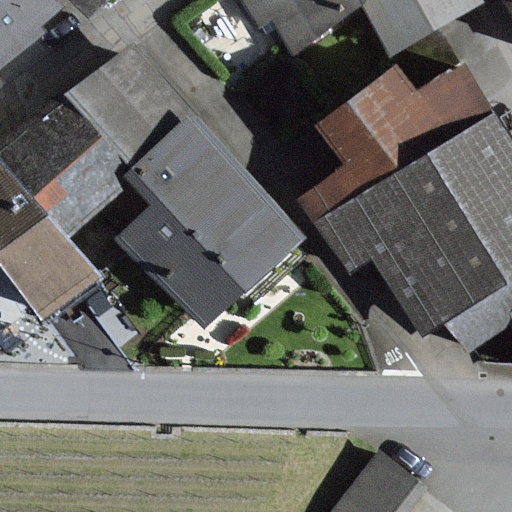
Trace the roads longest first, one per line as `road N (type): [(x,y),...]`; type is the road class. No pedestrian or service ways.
road 1 (tertiary): [(511,408),(0,393)]
road 2 (residential): [(152,0),(0,115)]
